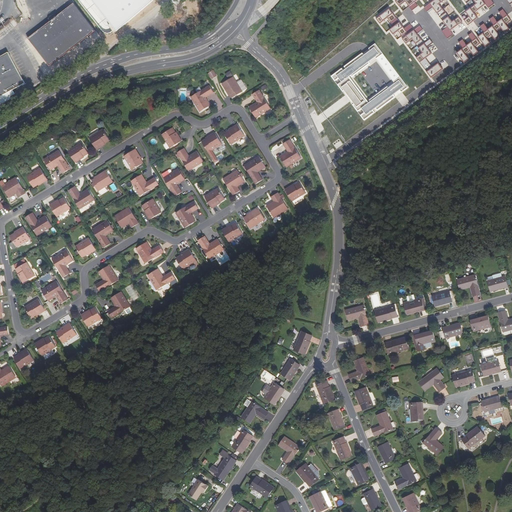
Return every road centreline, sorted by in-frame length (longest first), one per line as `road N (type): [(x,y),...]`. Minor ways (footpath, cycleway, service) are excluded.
road 1 (secondary): [(238,0),(223,25),(189,46),(72,77),(0,123)]
road 2 (secondary): [(0,137),(76,90),(193,57),(229,36)]
road 3 (residential): [(329,321),(338,218),(303,121)]
road 4 (residential): [(511,297),(334,344)]
road 5 (residential): [(398,511),(331,362)]
road 6 (residential): [(137,136),(0,220)]
road 7 (residential): [(259,138),(233,107),(205,124),(177,113),(137,136)]
road 8 (residential): [(83,294),(82,270),(139,235),(175,244)]
road 9 (residential): [(317,361),(250,460)]
